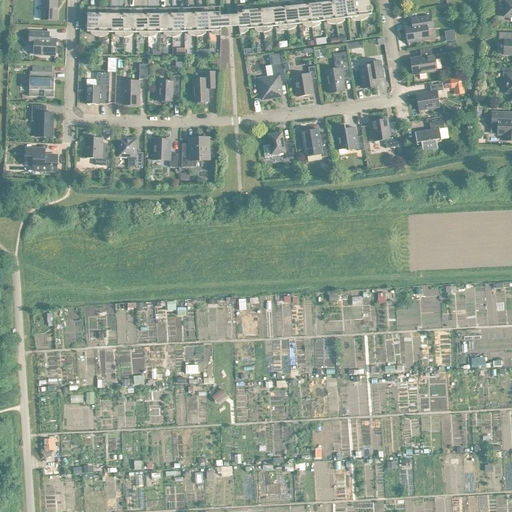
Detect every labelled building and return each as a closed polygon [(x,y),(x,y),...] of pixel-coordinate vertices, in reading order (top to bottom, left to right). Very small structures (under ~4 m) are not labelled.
[(42,0),(42,20),(57,20),(57,12),(58,12),(58,11),(57,11),(57,0),(42,0)] [(292,6),(286,7),(288,31),(289,31),(289,30),(290,30),(291,29),(293,29),(294,28),(296,27),(297,26),(297,24),(300,24),(297,0),(294,0),(291,0),(292,6)] [(303,0),(297,0),(300,24),(303,23),(303,25),(305,26),(306,27),(308,27),(309,27),(311,27),(312,27),(312,28),(313,28),(310,4),(304,5),(303,0)] [(314,0),(315,4),(310,4),(313,28),(313,27),(314,27),(316,27),(317,26),(319,25),(320,24),(321,23),(321,21),(324,21),(321,0),(314,0)] [(327,0),(321,0),(324,21),(327,20),(327,22),(329,23),(330,24),(332,24),(333,24),(335,24),(336,24),(337,25),(334,1),(328,2),(327,0)] [(338,0),(339,0),(334,1),(337,25),(337,24),(338,24),(339,23),(341,23),(342,22),(344,21),(345,20),(345,18),(348,18),(345,0),(338,0)] [(345,0),(348,18),(351,17),(351,19),(353,20),(354,20),(356,21),(358,21),(359,21),(361,21),(361,22),(357,0),(345,0)] [(357,0),(361,22),(361,21),(362,20),(364,20),(365,19),(367,18),(368,18),(369,17),(369,14),(372,14),(372,11),(373,10),(373,9),(373,8),(373,7),(373,6),(372,6),(372,5),(371,5),(370,0),(357,0)] [(511,0),(499,0),(500,4),(504,5),(504,14),(506,17),(511,16),(511,0)] [(268,9),(262,9),(264,33),(265,33),(264,32),(266,32),(267,32),(269,31),(270,30),(272,30),(273,28),(273,26),(276,26),(274,2),(267,3),(268,9)] [(280,2),(274,2),(276,26),(279,26),(279,28),(280,29),(282,29),(284,30),(285,30),(287,30),(288,30),(288,31),(286,7),(281,7),(280,2)] [(252,28),(250,4),(243,5),(244,11),(239,11),(238,11),(238,15),(236,15),(237,15),(237,25),(237,26),(239,26),(240,35),(240,34),(242,34),(243,33),(245,33),(246,32),(247,32),(249,31),(248,28),(252,28)] [(256,4),(250,4),(252,28),(255,28),(255,30),(256,31),(258,31),(259,32),(261,32),(262,32),(264,32),(264,33),(262,9),(257,10),(256,4)] [(214,6),(208,7),(209,31),(212,31),(213,33),(214,33),(215,34),(217,35),(218,35),(220,35),(221,35),(221,36),(221,27),(223,27),(223,26),(223,16),(221,16),(221,12),(220,12),(215,12),(214,6)] [(100,38),(101,14),(95,14),(95,7),(89,7),(88,8),(89,8),(88,22),(87,23),(86,24),(86,25),(86,26),(86,27),(87,28),(88,29),(88,31),(91,31),(91,34),(92,34),(94,35),(95,36),(97,36),(98,37),(100,37),(100,38)] [(191,7),(184,8),(185,32),(188,32),(188,34),(190,34),(191,35),(192,36),(194,36),(196,36),(197,36),(197,37),(196,13),(191,13),(191,7)] [(202,13),(196,13),(197,37),(198,37),(198,36),(199,36),(200,36),(202,35),(203,35),(205,34),(206,33),(206,31),(209,31),(208,7),(202,7),(202,13)] [(109,32),(112,32),(113,8),(106,8),(106,14),(101,14),(100,38),(100,37),(101,37),(103,37),(105,36),(106,36),(108,35),(109,34),(109,32)] [(124,38),(125,14),(119,14),(119,8),(113,8),(112,32),(115,32),(115,34),(117,35),(118,36),(120,36),(121,37),(123,37),(124,37),(124,38)] [(133,32),(137,32),(137,8),(130,8),(130,14),(125,14),(124,38),(125,38),(125,37),(126,37),(128,37),(129,37),(131,36),(132,35),(133,35),(133,32)] [(148,38),(149,38),(149,14),(143,14),(143,8),(137,8),(137,32),(140,32),(140,34),(141,35),(142,36),(144,37),(145,37),(147,37),(148,37),(148,38)] [(149,14),(149,38),(149,37),(150,37),(152,37),(153,37),(155,36),(156,35),(158,34),(158,32),(161,32),(160,8),(154,8),(154,14),(149,14)] [(167,8),(160,8),(161,32),(164,32),(164,34),(165,35),(167,36),(168,36),(170,37),(171,37),(173,37),(173,38),(173,14),(167,14),(167,8)] [(178,14),(173,14),(173,38),(173,37),(174,37),(176,37),(178,36),(179,36),(180,35),(182,34),(182,32),(185,32),(184,8),(178,8),(178,14)] [(448,9),(440,11),(441,18),(449,16),(448,9)] [(433,28),(431,15),(415,18),(416,24),(414,24),(413,26),(406,27),(409,42),(430,39),(428,29),(433,28)] [(31,31),(30,44),(35,44),(35,54),(56,55),(56,39),(49,39),(48,37),(46,37),(47,32),(31,31)] [(504,55),(511,55),(511,39),(511,40),(511,37),(511,32),(499,32),(499,39),(505,39),(504,55)] [(411,58),(414,75),(437,71),(434,55),(449,53),(447,45),(424,49),(425,56),(411,58)] [(326,49),(316,51),(316,58),(327,56),(326,49)] [(109,58),(108,72),(116,72),(116,58),(109,58)] [(326,71),(329,93),(345,91),(342,75),(349,74),(347,59),(339,60),(341,68),(326,71)] [(360,67),(363,88),(379,86),(377,75),(383,74),(381,61),(367,64),(367,66),(360,67)] [(140,79),(148,79),(148,65),(140,64),(140,79)] [(294,76),(297,97),(314,94),(311,79),(317,78),(315,66),(309,67),(310,74),(294,76)] [(511,102),(511,101),(511,68),(503,69),(503,75),(506,75),(505,93),(511,94),(511,102)] [(44,97),(54,97),(55,82),(52,82),(53,72),(30,71),(29,96),(39,97),(39,90),(45,90),(44,97)] [(86,104),(100,104),(109,104),(110,73),(98,72),(97,86),(87,86),(86,104)] [(208,88),(216,88),(215,72),(206,73),(206,79),(193,80),(194,102),(198,102),(198,104),(205,104),(206,102),(209,102),(208,88)] [(160,81),(159,101),(163,101),(166,105),(169,101),(173,101),(173,97),(179,97),(180,76),(177,75),(177,81),(160,81)] [(275,97),(283,96),(279,76),(267,78),(266,77),(260,78),(260,79),(259,79),(260,85),(259,86),(261,93),(262,93),(263,99),(264,100),(269,99),(270,98),(270,97),(275,96),(275,97)] [(123,105),(139,105),(140,81),(123,81),(123,105)] [(417,94),(420,110),(440,107),(437,92),(444,90),(442,84),(431,86),(432,92),(417,94)] [(460,104),(455,99),(451,103),(456,108),(460,104)] [(32,105),(32,121),(37,121),(36,136),(53,137),(53,136),(53,114),(54,114),(54,113),(47,113),(47,106),(32,105)] [(511,113),(493,113),(492,125),(498,125),(498,134),(506,135),(506,141),(511,140),(511,113)] [(385,142),(387,148),(399,146),(397,134),(390,135),(387,119),(372,121),(376,141),(383,140),(385,142)] [(440,129),(445,128),(444,121),(430,123),(431,130),(416,132),(415,132),(417,144),(418,144),(418,143),(422,142),(423,150),(437,148),(437,149),(438,149),(436,140),(441,140),(440,129)] [(357,137),(356,128),(346,129),(345,125),(335,127),(338,147),(346,146),(347,151),(358,149),(359,151),(365,150),(363,136),(357,137)] [(322,154),(322,157),(330,156),(328,142),(323,143),(322,140),(320,138),(319,129),(302,132),(306,157),(322,154)] [(284,144),(282,133),(269,135),(272,155),(285,153),(286,159),(294,157),(292,142),(284,144)] [(194,138),(194,143),(181,144),(182,167),(197,167),(196,160),(210,160),(209,137),(194,138)] [(102,144),(103,138),(86,138),(86,158),(94,158),(96,160),(96,165),(109,166),(109,146),(104,146),(102,144)] [(137,153),(137,139),(119,139),(119,157),(129,157),(129,166),(144,167),(144,153),(137,153)] [(154,139),(153,160),(170,160),(170,167),(178,168),(178,154),(171,153),(171,140),(154,139)] [(34,171),(58,172),(58,155),(45,155),(46,149),(26,148),(25,165),(34,165),(34,171)] [(189,173),(180,173),(181,183),(190,183),(189,173)]
